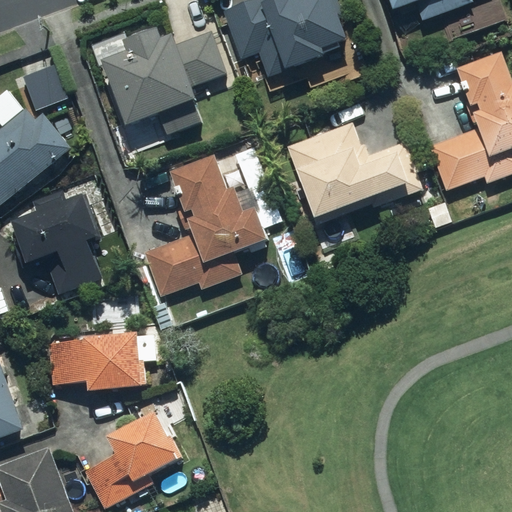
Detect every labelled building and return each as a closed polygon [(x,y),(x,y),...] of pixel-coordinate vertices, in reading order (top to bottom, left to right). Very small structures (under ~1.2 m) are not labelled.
[(353,41),(338,0),(261,0),(230,11),(247,59),(262,53),(272,82),(333,60),(329,50),(353,41)] [(445,0),(394,0),(400,16),(445,0)] [(167,41),(162,29),(131,40),(135,50),(106,61),(137,149),(212,123),(200,89),(231,78),(214,32),(182,43),(179,37),(167,41)] [(490,180),(492,186),(511,179),(511,58),(511,56),(460,74),(480,130),(434,146),(451,194),(490,180)] [(61,64),(24,79),(38,113),(75,97),(61,64)] [(0,137),(0,213),(74,150),(45,116),(38,122),(29,112),(0,137)] [(292,146),(320,225),(426,188),(410,146),(373,159),(360,122),(292,146)] [(173,297),(182,324),(256,298),(242,259),(276,247),(262,207),(249,212),(240,189),(234,191),(221,155),(175,171),(197,235),(145,253),(162,301),(173,297)] [(39,215),(16,225),(32,265),(50,257),(66,296),(107,279),(92,242),(107,236),(89,193),(70,201),(66,191),(35,205),(39,215)] [(160,332),(56,336),(57,386),(93,385),(93,394),(148,392),(147,365),(161,364),(160,332)] [(0,351),(0,447),(31,436),(0,351)] [(90,474),(108,511),(109,511),(149,492),(144,483),(184,463),(160,415),(110,441),(119,459),(90,474)] [(0,479),(9,504),(0,506),(0,511),(80,511),(57,450),(0,471),(0,479)]
